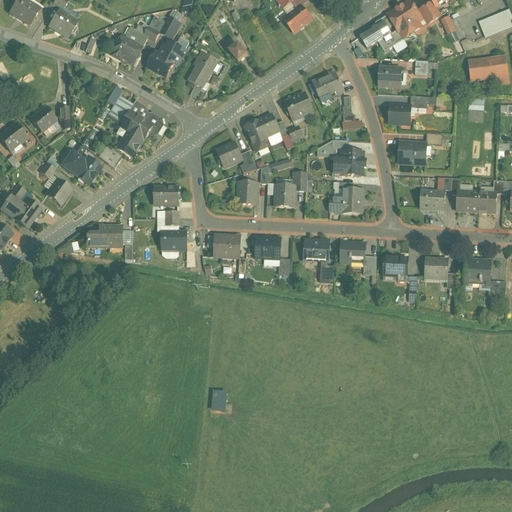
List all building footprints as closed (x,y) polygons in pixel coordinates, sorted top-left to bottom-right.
[(40,11),(22,0),(18,0),(10,14),(30,27),(40,11)] [(69,2),(65,0),(56,0),(54,5),(64,11),(69,2)] [(193,0),(185,0),(184,8),(192,7),(193,0)] [(295,0),(275,0),(284,11),(292,5),(297,11),(301,8),(296,2),(297,1),(295,0)] [(429,0),(432,4),(435,9),(449,0),(429,0)] [(410,3),(388,17),(394,27),(398,32),(403,41),(403,40),(416,33),(415,32),(414,33),(412,28),(418,24),(422,22),(410,3)] [(432,4),(420,12),(428,26),(441,18),(435,9),(432,4)] [(297,11),(284,22),(294,36),(313,21),(301,8),(297,11)] [(511,17),(510,11),(479,24),(485,40),(511,28),(511,17)] [(78,24),(59,12),(49,28),(68,40),(78,24)] [(184,18),(173,12),(169,19),(180,25),(184,18)] [(394,27),(388,17),(375,25),(377,27),(377,28),(384,24),(388,31),(394,27)] [(166,24),(155,18),(145,37),(144,38),(148,40),(155,44),(160,35),(166,24)] [(449,18),(442,22),(449,36),(456,33),(449,18)] [(180,25),(169,19),(166,24),(160,35),(172,42),(181,26),(180,25)] [(384,24),(377,28),(377,27),(371,31),(371,32),(360,39),(368,51),(379,44),(385,54),(404,42),(403,40),(403,41),(398,32),(392,36),(388,31),(384,24)] [(418,24),(412,28),(414,33),(415,32),(416,33),(422,29),(418,24)] [(145,37),(131,30),(126,40),(143,50),(148,40),(144,38),(145,37)] [(126,40),(123,39),(114,54),(115,54),(113,57),(121,62),(123,59),(135,65),(143,50),(126,40)] [(93,56),(98,43),(92,40),(87,53),(93,56)] [(189,44),(181,40),(176,47),(185,52),(189,44)] [(165,47),(160,56),(156,53),(147,70),(155,74),(156,74),(167,80),(175,65),(178,67),(186,53),(185,52),(176,47),(170,44),(168,47),(165,47)] [(247,57),(239,47),(230,53),(239,64),(247,57)] [(218,64),(202,55),(196,65),(199,66),(189,83),(202,91),(218,64)] [(506,59),(468,64),(471,84),(498,80),(499,86),(510,85),(506,59)] [(429,64),(416,63),(415,77),(428,78),(429,64)] [(402,70),(380,69),(379,89),(401,90),(402,70)] [(336,76),(323,82),(322,80),(313,84),(321,101),(335,95),(336,98),(345,94),(340,84),(339,84),(336,76)] [(306,95),(285,104),(293,123),(293,121),(304,116),(305,118),(314,114),(306,95)] [(351,99),(344,99),(345,109),(343,109),(343,115),(344,115),(352,114),(351,99)] [(427,100),(411,99),(411,106),(427,107),(427,100)] [(485,101),(470,100),(469,112),(484,113),(485,101)] [(146,110),(136,104),(121,128),(129,133),(117,153),(124,158),(124,159),(132,164),(144,143),(145,143),(149,136),(152,137),(157,136),(162,127),(161,122),(153,117),(147,118),(146,110)] [(412,109),(390,108),(389,126),(410,128),(412,109)] [(56,122),(46,109),(31,122),(41,135),(56,122)] [(68,109),(60,109),(61,123),(69,123),(68,109)] [(106,109),(83,146),(89,149),(111,113),(106,109)] [(352,114),(344,115),(344,117),(344,125),(356,124),(355,117),(352,117),(352,114)] [(82,117),(76,126),(81,129),(86,120),(82,117)] [(273,117),(259,123),(254,125),(262,143),(266,141),(274,138),(273,136),(280,133),(277,126),(273,117)] [(283,123),(277,126),(280,133),(282,140),(289,137),(288,134),(283,123)] [(262,143),(254,125),(246,129),(257,155),(270,149),(266,141),(262,143)] [(28,141),(16,126),(0,138),(0,141),(10,154),(20,145),(21,146),(28,141)] [(299,129),(288,134),(289,137),(292,143),(303,138),(299,129)] [(280,133),(273,136),(274,138),(266,141),(270,149),(283,142),(282,140),(280,133)] [(443,137),(427,136),(426,145),(436,145),(436,148),(442,148),(443,137)] [(289,137),(282,140),(283,142),(288,152),(295,149),(292,143),(289,137)] [(334,143),(318,151),(318,156),(333,157),(334,150),(333,150),(334,143)] [(350,143),(334,143),(333,150),(334,150),(343,151),(343,154),(349,154),(350,143)] [(235,145),(217,153),(225,170),(243,162),(235,145)] [(416,147),(409,147),(409,146),(400,145),(399,166),(400,166),(400,165),(415,166),(415,167),(426,167),(426,159),(424,159),(424,147),(427,147),(416,146),(416,147)] [(86,151),(78,146),(77,146),(74,150),(71,155),(79,161),(79,160),(86,151)] [(117,153),(107,147),(98,160),(115,171),(124,159),(124,158),(117,153)] [(256,167),(250,153),(243,156),(249,170),(256,167)] [(349,154),(343,154),(342,178),(363,178),(364,154),(349,154)] [(20,167),(13,158),(7,162),(14,171),(20,167)] [(102,171),(88,160),(85,164),(79,160),(79,161),(79,165),(70,158),(62,169),(88,188),(95,178),(96,178),(102,171)] [(55,171),(47,166),(40,175),(48,181),(55,171)] [(269,173),(262,173),(261,186),(268,187),(269,173)] [(307,180),(299,180),(298,194),(306,194),(307,180)] [(452,181),(444,181),(444,193),(451,193),(452,181)] [(461,182),(452,181),(451,193),(451,197),(458,198),(458,194),(460,194),(461,182)] [(58,182),(46,198),(60,208),(72,192),(58,182)] [(504,184),(494,183),(493,196),(497,196),(503,197),(504,191),(504,184)] [(257,209),(259,186),(239,185),(241,185),(240,198),(239,198),(238,208),(257,209)] [(26,193),(18,187),(11,197),(19,202),(26,193)] [(296,189),(277,188),(276,210),(295,211),(295,210),(294,210),(295,199),(296,199),(296,189)] [(180,190),(155,189),(155,208),(180,208),(180,190)] [(354,192),(344,191),(344,192),(344,204),(334,204),(334,214),(343,215),(343,216),(361,217),(362,201),(363,201),(363,192),(354,192)] [(446,194),(421,193),(420,211),(421,211),(432,211),(432,212),(445,213),(446,194)] [(460,194),(458,194),(458,198),(457,213),(480,215),(481,195),(460,194)] [(493,196),(481,195),(480,215),(496,215),(497,196),(493,196)] [(41,212),(27,202),(18,214),(13,220),(27,231),(41,212)] [(18,214),(6,206),(1,212),(13,220),(18,214)] [(0,227),(0,244),(4,247),(10,239),(6,235),(8,233),(1,228),(0,227)] [(123,230),(114,230),(109,230),(109,229),(99,229),(99,238),(89,238),(87,239),(87,250),(110,250),(110,249),(123,249),(123,250),(123,229),(123,230)] [(188,235),(162,234),(162,253),(187,253),(188,235)] [(230,240),(216,239),(215,260),(225,260),(225,257),(240,258),(241,240),(231,239),(230,240)] [(272,243),(258,242),(258,241),(257,241),(256,261),(280,262),(280,261),(281,242),(272,241),(272,243)] [(329,244),(306,243),(305,263),(328,264),(329,244)] [(358,246),(343,245),(342,245),(341,266),(352,266),(352,262),(365,263),(364,267),(365,267),(366,259),(366,246),(358,246)] [(377,260),(366,259),(365,267),(364,267),(364,277),(376,278),(377,260)] [(397,260),(385,259),(384,278),(398,279),(398,285),(407,285),(408,261),(408,262),(397,261),(397,260)] [(247,261),(240,261),(239,276),(246,277),(247,261)] [(291,262),(280,261),(280,262),(283,262),(282,277),(279,277),(290,278),(291,262)] [(449,263),(426,262),(426,280),(427,277),(434,277),(434,280),(448,281),(449,263)] [(491,265),(466,263),(465,287),(481,287),(481,285),(483,285),(483,284),(490,284),(489,288),(490,288),(490,284),(491,265)] [(335,268),(327,268),(327,283),(334,284),(335,268)] [(458,276),(451,276),(450,292),(458,292),(458,276)] [(418,280),(411,279),(410,295),(417,295),(418,280)] [(507,285),(490,284),(490,288),(489,300),(506,301),(507,285)] [(226,397),(216,396),(215,408),(225,409),(226,397)]
